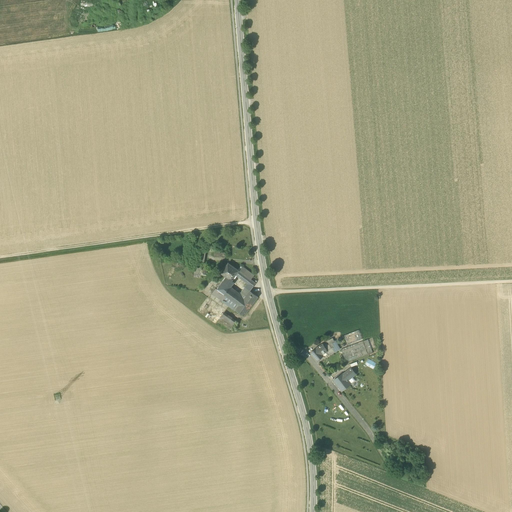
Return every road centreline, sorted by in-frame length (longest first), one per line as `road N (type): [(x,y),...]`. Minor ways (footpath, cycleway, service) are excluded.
road 1 (tertiary): [(286,357),(256,222),(237,0)]
road 2 (track): [(0,257),(256,222)]
road 3 (track): [(511,280),(268,291)]
road 4 (tertiary): [(312,511),(308,430),(286,357)]
road 5 (residential): [(286,357),(306,355),(372,435)]
